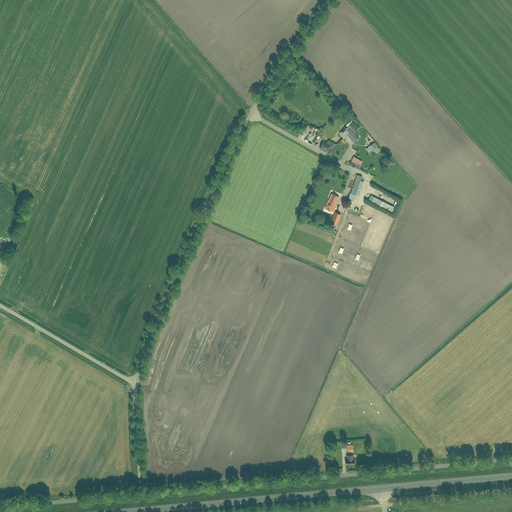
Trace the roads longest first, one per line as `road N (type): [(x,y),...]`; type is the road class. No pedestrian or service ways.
road 1 (unclassified): [(135,383),(240,129),(329,0)]
road 2 (secondary): [(511,475),(126,511)]
road 3 (unclassified): [(141,493),(511,459)]
road 4 (unclassified): [(135,383),(0,304)]
road 5 (unclassified): [(0,507),(141,493)]
road 6 (track): [(384,505),(511,494)]
